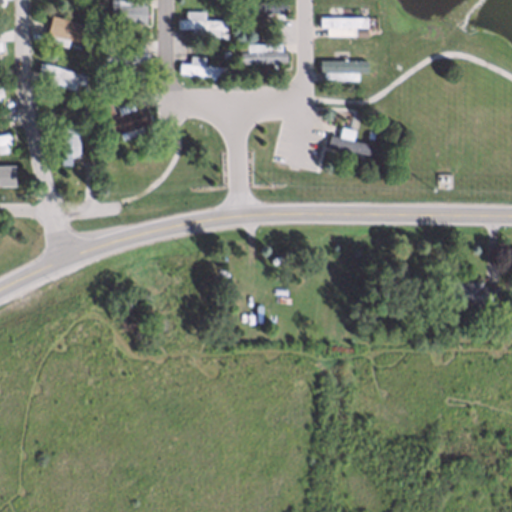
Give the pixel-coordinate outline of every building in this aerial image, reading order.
[(238,11),(238,1),(282,0),(282,10),(238,11)] [(144,23),(109,22),(109,3),(145,4),(144,23)] [(217,36),(188,34),(188,28),(177,28),(178,17),(183,17),(184,9),(203,10),(202,17),(225,19),(225,28),(217,28),(217,36)] [(62,44),(46,40),(48,32),(43,30),(48,13),(78,21),(74,40),(63,38),(62,44)] [(317,25),(318,16),(363,16),(363,25),(317,25)] [(74,48),(66,46),(68,39),(76,42),(74,48)] [(237,62),(237,50),(246,50),(245,41),(280,41),(280,49),(282,49),(283,61),(237,62)] [(99,63),(99,53),(146,51),(146,61),(99,63)] [(218,76),(177,71),(178,61),(187,62),(189,52),(208,54),(207,64),(219,65),(218,76)] [(323,79),(323,70),(318,70),(318,59),(359,59),(359,69),(350,69),(350,79),(323,79)] [(37,60),(84,72),(81,82),(73,80),(72,87),(45,80),(48,72),(35,69),(37,60)] [(120,139),(117,131),(111,134),(104,117),(117,111),(115,105),(130,100),(133,107),(142,104),(149,121),(139,125),(142,131),(120,139)] [(102,115),(99,104),(109,101),(112,112),(102,115)] [(58,121),(68,121),(68,126),(77,126),(77,153),(68,153),(68,161),(58,161),(58,121)] [(376,156),(325,143),(327,132),(337,135),(339,125),(353,128),(351,139),(379,146),(376,156)] [(0,135),(0,153),(8,153),(7,145),(11,144),(10,134),(0,135)] [(0,163),(14,162),(16,174),(11,174),(12,181),(0,181),(0,163)] [(458,283),(457,305),(497,306),(498,285),(458,283)]
